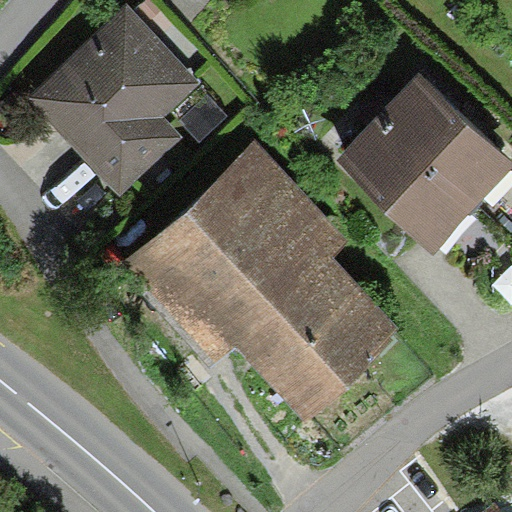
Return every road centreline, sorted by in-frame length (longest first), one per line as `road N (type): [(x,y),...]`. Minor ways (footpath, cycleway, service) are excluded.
road 1 (residential): [(511,355),(447,394),(323,511)]
road 2 (primary): [(0,379),(156,511)]
